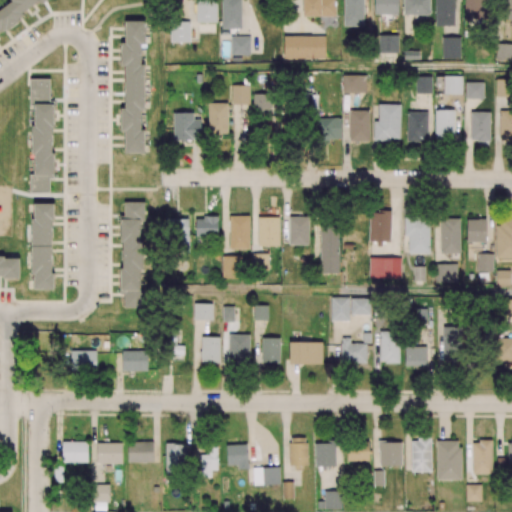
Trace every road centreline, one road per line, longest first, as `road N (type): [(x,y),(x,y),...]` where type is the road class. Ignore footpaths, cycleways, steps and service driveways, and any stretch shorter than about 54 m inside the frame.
road 1 (residential): [(511,404),(10,401)]
road 2 (residential): [(511,179),(163,177)]
